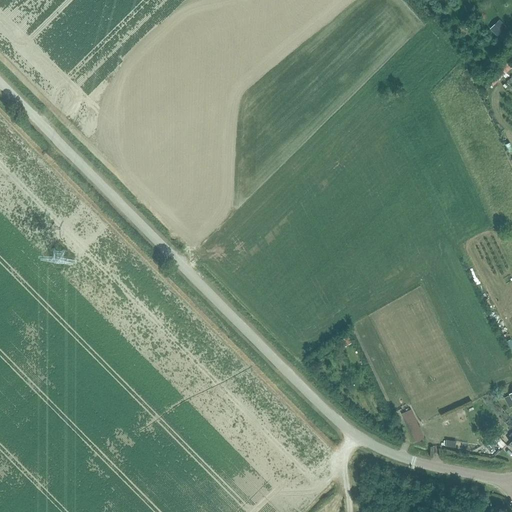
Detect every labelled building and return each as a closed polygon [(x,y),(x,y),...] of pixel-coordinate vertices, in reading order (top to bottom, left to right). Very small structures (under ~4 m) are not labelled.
[(490,29),(503,43),(511,34),(499,21),(490,29)] [(345,346),(353,343),(350,337),(342,341),(345,346)] [(404,418),(413,414),(410,410),(402,414),(404,418)] [(415,419),(413,414),(404,418),(406,423),(415,419)] [(417,423),(415,419),(406,423),(408,427),(417,423)] [(410,432),(419,427),(417,423),(408,427),(410,432)] [(437,423),(432,427),(437,434),(442,430),(437,423)] [(419,427),(410,432),(412,436),(421,432),(419,427)] [(424,432),(431,446),(438,443),(432,428),(424,432)] [(423,437),(421,432),(412,436),(414,441),(423,437)] [(497,436),(494,440),(502,449),(506,445),(497,436)]
